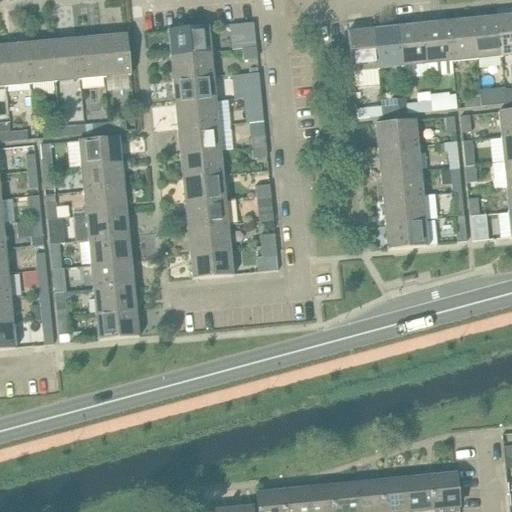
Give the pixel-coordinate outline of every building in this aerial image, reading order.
[(511,16),(497,18),(501,57),(511,56),(511,16)] [(501,57),(497,18),(472,20),(476,60),(501,57)] [(472,20),(447,23),(451,62),(476,60),(472,20)] [(451,62),(447,23),(423,25),(427,65),(451,62)] [(427,65),(423,25),(398,28),(402,67),(427,65)] [(169,57),(211,53),(208,27),(167,31),(169,57)] [(398,28),(373,31),(377,70),(402,67),(398,28)] [(377,70),(373,31),(350,33),(350,32),(347,32),(351,74),(354,73),(354,72),(377,70)] [(124,36),(100,38),(104,78),(128,75),(128,76),(130,76),(127,35),(124,35),(124,36)] [(104,78),(100,38),(76,40),(79,80),(104,78)] [(246,50),(256,49),(255,38),(245,39),(246,50)] [(79,80),(76,40),(51,43),(55,82),(79,80)] [(51,43),(26,45),(30,85),(55,82),(51,43)] [(26,45),(2,47),(5,87),(30,85),(26,45)] [(256,49),(246,50),(247,60),(257,59),(256,49)] [(211,53),(169,57),(172,81),(213,78),(211,53)] [(213,78),(172,81),(175,106),(215,102),(213,78)] [(251,99),(260,98),(259,87),(250,88),(251,99)] [(416,94),(417,104),(430,103),(429,93),(416,94)] [(497,96),(480,98),(481,107),(498,106),(497,96)] [(260,98),(251,99),(252,109),(261,108),(260,98)] [(481,107),(480,98),(464,100),(465,109),(481,107)] [(431,103),(432,112),(448,111),(447,101),(431,103)] [(215,102),(175,106),(177,131),(218,127),(215,102)] [(432,112),(431,103),(430,103),(417,104),(414,104),(415,114),(432,112)] [(381,108),(382,117),(399,115),(398,106),(381,108)] [(382,117),(381,108),(365,109),(366,119),(382,117)] [(501,139),(511,137),(511,111),(498,113),(498,116),(499,116),(501,139)] [(462,134),(471,133),(469,117),(460,117),(462,134)] [(456,135),(454,118),(445,119),(446,136),(456,135)] [(378,151),(417,147),(415,123),(416,123),(415,120),(374,125),(374,128),(375,127),(378,151)] [(125,122),(109,123),(109,133),(126,131),(125,122)] [(109,133),(109,123),(92,125),(93,135),(109,133)] [(9,124),(0,125),(0,134),(10,133),(9,124)] [(76,127),(59,128),(60,138),(77,136),(76,127)] [(218,127),(177,131),(180,156),(220,152),(218,127)] [(60,138),(59,128),(43,130),(44,139),(60,138)] [(26,132),(10,133),(11,143),(27,141),(26,132)] [(0,143),(11,143),(10,133),(0,134),(0,143)] [(256,148),(265,147),(264,136),(255,137),(256,148)] [(81,166),(122,162),(120,140),(119,140),(119,137),(77,141),(78,144),(79,144),(81,166)] [(511,162),(511,137),(501,139),(504,164),(511,162)] [(266,158),(265,147),(256,148),(257,159),(266,158)] [(420,173),(417,147),(378,151),(380,176),(420,173)] [(465,167),(474,167),(473,150),(463,151),(465,167)] [(220,152),(180,156),(182,180),(222,176),(220,152)] [(450,169),(459,168),(457,152),(448,152),(450,169)] [(42,171),(51,170),(50,154),(40,155),(42,171)] [(27,173),(36,172),(34,155),(25,156),(27,173)] [(124,187),(122,162),(81,166),(83,191),(124,187)] [(474,167),(465,167),(466,184),(476,183),(474,167)] [(459,168),(450,169),(451,185),(461,184),(459,168)] [(54,195),(51,170),(42,171),(45,196),(54,195)] [(36,172),(27,173),(28,189),(38,188),(36,172)] [(422,197),(420,173),(380,176),(383,201),(422,197)] [(225,201),(222,176),(182,180),(185,205),(225,201)] [(261,197),(270,196),(269,186),(260,187),(261,197)] [(127,212),(124,187),(83,191),(86,216),(127,212)] [(56,220),(54,195),(45,196),(47,221),(56,220)] [(270,196),(261,197),(263,222),(273,221),(270,196)] [(425,223),(422,197),(383,201),(385,226),(425,223)] [(470,217),(479,216),(477,199),(468,200),(470,217)] [(227,226),(225,201),(185,205),(187,230),(227,226)] [(455,218),(464,217),(462,201),(453,202),(455,218)] [(32,222),(41,221),(39,205),(30,206),(32,222)] [(127,212),(86,216),(88,241),(129,237),(127,212)] [(479,216),(470,217),(472,242),(489,241),(487,218),(479,219),(479,216)] [(464,217),(455,218),(456,235),(465,234),(464,217)] [(59,244),(56,220),(47,221),(49,245),(59,244)] [(43,237),(41,221),(32,222),(33,238),(43,237)] [(425,223),(385,226),(387,249),(386,249),(387,251),(428,247),(428,245),(427,245),(425,223)] [(227,226),(187,230),(190,254),(229,250),(227,226)] [(266,247),(275,246),(274,235),(265,236),(266,247)] [(131,263),(129,237),(88,241),(91,267),(131,263)] [(61,269),(59,244),(49,245),(52,270),(61,269)] [(276,257),(275,246),(266,247),(267,257),(276,257)] [(229,250),(190,254),(192,278),(191,278),(191,281),(233,277),(233,274),(232,274),(229,250)] [(36,272),(46,271),(44,254),(35,255),(36,272)] [(133,288),(131,263),(91,267),(93,292),(133,288)] [(61,269),(52,270),(54,295),(64,294),(61,269)] [(46,271),(36,272),(38,288),(47,287),(46,271)] [(0,300),(10,300),(7,275),(0,275),(0,300)] [(135,313),(133,288),(93,292),(96,317),(135,313)] [(66,318),(64,294),(54,295),(57,319),(66,318)] [(10,300),(0,300),(0,326),(12,325),(10,300)] [(41,322),(51,321),(49,304),(40,304),(41,322)] [(137,335),(135,313),(96,317),(98,339),(97,339),(97,342),(139,338),(138,335),(137,335)] [(66,318),(57,319),(59,345),(69,344),(66,318)] [(53,345),(51,321),(41,322),(44,346),(53,345)] [(12,325),(0,326),(0,351),(16,350),(15,347),(14,347),(12,325)] [(429,479),(432,509),(458,506),(455,476),(429,479)] [(429,479),(405,481),(408,511),(432,509),(429,479)] [(401,511),(408,511),(405,481),(379,483),(382,511),(401,511)] [(382,511),(379,483),(355,486),(357,511),(382,511)] [(357,511),(355,486),(331,488),(332,511),(357,511)] [(332,511),(331,488),(306,491),(308,511),(332,511)] [(308,511),(306,491),(282,493),(283,511),(308,511)] [(283,511),(282,493),(256,496),(258,511),(283,511)]
